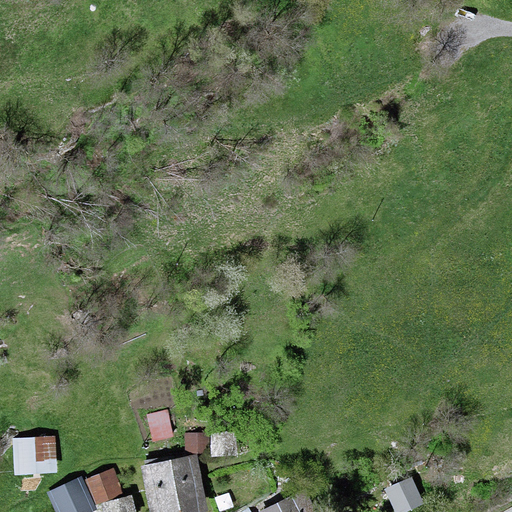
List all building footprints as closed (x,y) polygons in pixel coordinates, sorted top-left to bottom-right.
[(168,413),(148,419),(155,446),(176,440),(168,413)] [(212,433),(188,435),(189,456),(214,455),(212,433)] [(243,435),(217,437),(219,463),(246,461),(243,435)] [(63,438),(19,442),(23,482),(67,478),(63,438)] [(216,511),(203,457),(150,469),(159,511),(216,511)] [(117,475),(91,487),(101,508),(127,496),(117,475)] [(97,511),(87,477),(53,488),(60,511),(97,511)] [(424,479),(394,494),(403,511),(434,511),(440,509),(424,479)] [(322,511),(312,490),(267,511),(322,511)] [(140,511),(137,500),(107,509),(107,511),(140,511)]
